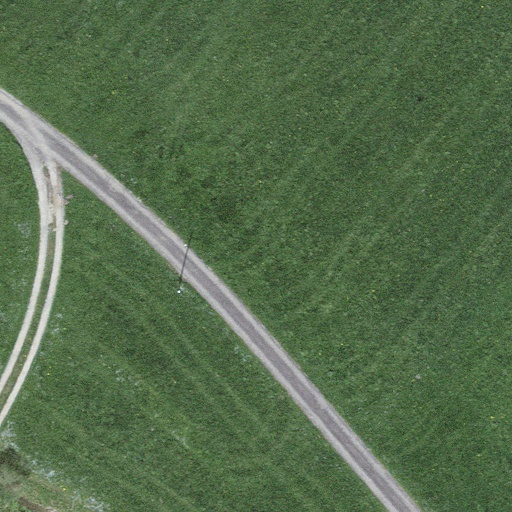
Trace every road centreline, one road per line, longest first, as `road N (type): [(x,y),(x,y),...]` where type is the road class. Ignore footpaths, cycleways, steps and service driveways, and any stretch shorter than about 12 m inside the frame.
road 1 (track): [(0,106),(78,163),(207,279),(406,511)]
road 2 (track): [(37,133),(48,268),(0,396)]
